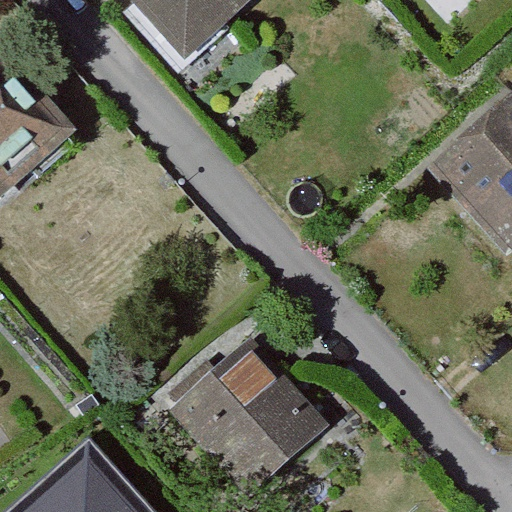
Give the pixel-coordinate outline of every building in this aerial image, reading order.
[(255,0),(124,0),(187,66),(255,0)] [(0,211),(74,149),(0,61),(0,211)] [(511,252),(511,91),(424,167),(504,259),(511,252)] [(290,511),(352,456),(265,362),(183,437),(252,511),(290,511)] [(134,511),(86,458),(26,511),(134,511)]
